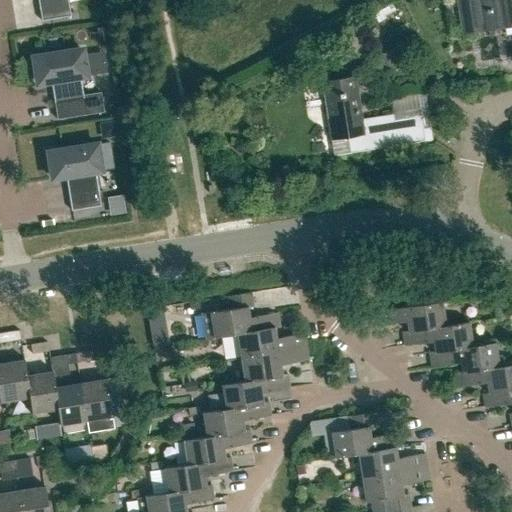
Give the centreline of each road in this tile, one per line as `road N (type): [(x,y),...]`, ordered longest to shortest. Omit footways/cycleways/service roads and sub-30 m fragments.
road 1 (unclassified): [(19,277),(298,231)]
road 2 (residential): [(233,511),(303,407),(403,379)]
road 3 (residential): [(403,379),(309,298),(298,231)]
road 4 (unclassified): [(298,231),(418,223),(454,230)]
road 5 (residential): [(511,477),(493,446),(403,379)]
road 6 (residential): [(511,104),(489,111),(477,131),(454,230)]
road 7 (residential): [(19,277),(0,133)]
